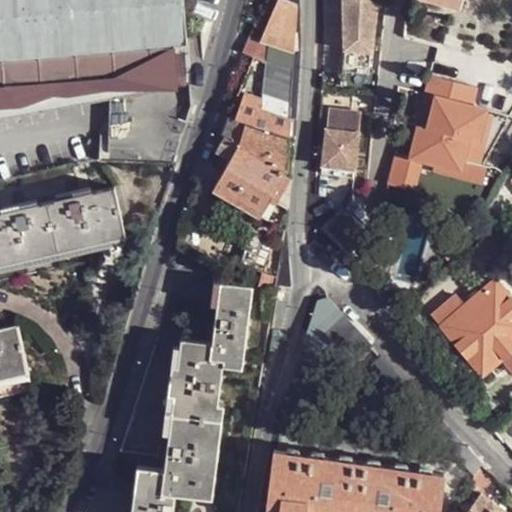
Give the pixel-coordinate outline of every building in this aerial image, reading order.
[(185,0),(0,0),(0,98),(80,91),(81,105),(192,85),(185,0)] [(284,0),(277,0),(261,41),(269,43),(293,52),(296,23),(297,5),(284,0)] [(428,0),(459,9),(462,0),(428,0)] [(405,25),(404,36),(416,40),(418,29),(405,25)] [(243,53),(254,57),(261,41),(249,36),(243,53)] [(254,57),(248,72),(264,77),(266,60),(269,43),(261,41),(254,57)] [(293,52),(269,43),(266,60),(292,69),(293,52)] [(292,69),(266,60),(264,77),(291,85),(292,69)] [(291,85),(264,77),(263,93),(289,103),(291,85)] [(0,98),(0,119),(81,105),(80,91),(0,98)] [(261,101),(262,96),(247,91),(246,97),(261,101)] [(263,93),(262,96),(261,101),(260,108),(289,117),(289,110),(289,103),(263,93)] [(237,99),(229,117),(288,136),(289,117),(260,108),(261,101),(246,97),(244,96),(241,102),(237,99)] [(361,111),(347,109),(344,128),(326,125),(321,173),(354,177),(361,111)] [(229,117),(222,133),(225,136),(285,172),(287,154),(288,136),(229,117)] [(285,172),(225,136),(215,153),(229,161),(213,190),(259,218),(269,202),(275,193),(281,197),(286,188),(291,179),(284,176),(285,172)] [(392,160),(388,188),(415,189),(417,162),(392,160)] [(506,175),(497,197),(508,205),(511,204),(511,181),(511,180),(506,175)] [(90,242),(125,233),(114,186),(91,193),(56,202),(37,206),(2,214),(0,214),(0,263),(23,257),(57,250),(90,242)] [(54,195),(56,202),(91,193),(89,187),(54,195)] [(276,205),(281,197),(275,193),(269,202),(276,205)] [(1,208),(2,214),(37,206),(36,199),(1,208)] [(360,204),(353,211),(365,223),(372,216),(360,204)] [(367,232),(343,208),(324,226),(348,251),(367,232)] [(241,260),(278,266),(282,246),(253,229),(241,260)] [(506,247),(488,230),(472,250),(489,266),(495,259),(506,247)] [(127,239),(125,233),(90,242),(92,248),(127,239)] [(92,248),(90,242),(57,250),(58,256),(92,248)] [(511,272),(511,252),(506,247),(495,259),(510,274),(511,272)] [(58,256),(57,250),(23,257),(24,263),(58,256)] [(0,268),(24,263),(23,257),(0,263),(0,268)] [(266,274),(277,278),(278,266),(241,260),(240,264),(266,274)] [(275,289),(277,278),(266,274),(262,287),(275,289)] [(511,348),(511,300),(495,280),(465,305),(455,295),(432,315),(482,375),(489,368),(501,359),(511,348)] [(253,286),(221,282),(217,306),(216,312),(221,312),(217,344),(212,344),(182,340),(178,367),(171,366),(167,394),(175,395),(172,415),(169,434),(168,438),(175,439),(170,471),(164,470),(137,467),(130,511),(173,511),(176,495),(212,500),(224,406),(217,405),(211,405),(217,359),(243,362),(253,286)] [(217,306),(221,282),(213,282),(211,306),(217,306)] [(278,422),(281,423),(309,427),(334,353),(347,368),(372,346),(362,335),(344,315),(328,297),(317,300),(304,343),(300,357),(284,403),(278,422)] [(216,312),(212,344),(217,344),(221,312),(216,312)] [(0,377),(29,372),(18,325),(0,329),(0,377)] [(511,348),(501,359),(507,366),(511,372),(511,371),(511,348)] [(400,375),(381,356),(371,366),(388,384),(400,375)] [(243,369),(243,362),(217,359),(211,405),(217,405),(222,366),(243,369)] [(507,366),(501,359),(489,368),(495,376),(507,366)] [(0,383),(29,377),(29,372),(0,377),(0,383)] [(388,384),(475,478),(484,463),(400,375),(388,384)] [(165,414),(172,415),(175,395),(167,394),(165,414)] [(163,433),(169,434),(172,415),(165,414),(163,433)] [(168,438),(164,470),(170,471),(175,439),(168,438)] [(273,450),(267,508),(270,509),(279,509),(278,511),(438,511),(441,494),(444,474),(418,470),(417,476),(407,474),(407,469),(311,455),(310,462),(297,461),(298,454),(273,450)] [(311,455),(298,454),(297,461),(310,462),(311,455)] [(505,511),(481,493),(471,506),(467,511),(505,511)] [(462,499),(458,505),(464,511),(467,511),(471,506),(462,499)]
